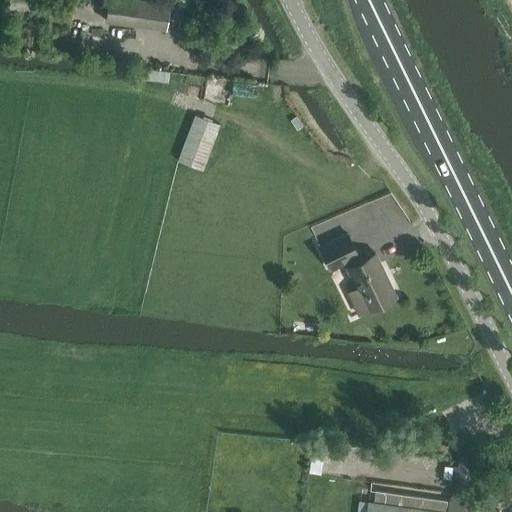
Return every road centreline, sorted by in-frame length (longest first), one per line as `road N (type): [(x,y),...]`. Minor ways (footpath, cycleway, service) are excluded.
road 1 (unclassified): [(511,406),(352,87),(298,0)]
road 2 (primary): [(511,292),(368,0)]
